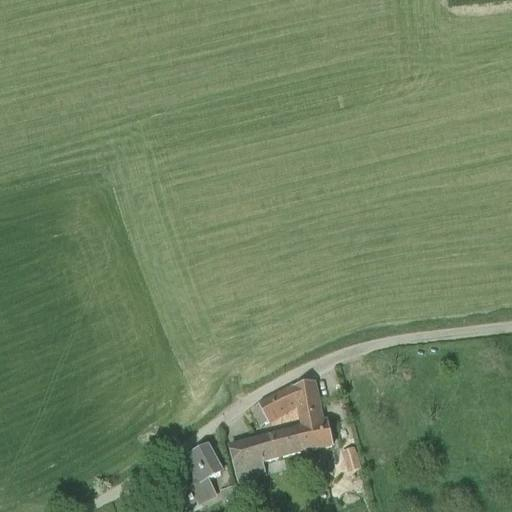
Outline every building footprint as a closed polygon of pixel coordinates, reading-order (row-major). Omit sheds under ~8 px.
[(303,455),(314,453),(333,447),(327,426),(323,426),(320,412),(313,385),(295,390),(300,407),(304,430),(298,432),(303,455)] [(262,428),(300,407),(295,390),(280,396),(253,412),(262,428)] [(263,466),(303,455),(298,432),(257,443),(257,442),(230,450),(239,484),(266,478),(263,466)] [(221,476),(216,466),(207,449),(178,464),(188,481),(168,492),(168,491),(167,491),(177,511),(181,511),(197,504),(199,508),(217,499),(208,482),(221,476)] [(235,488),(220,493),(223,504),(238,500),(235,488)]
